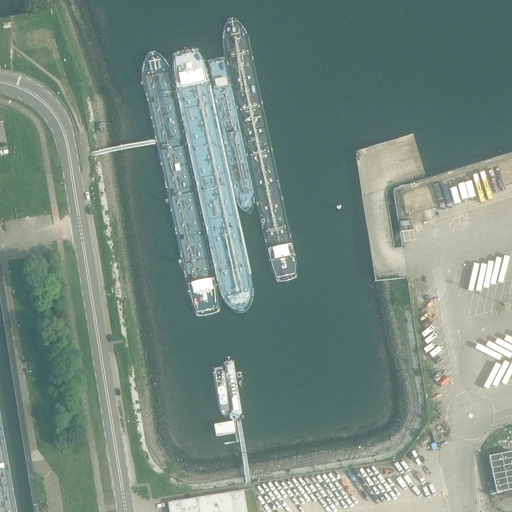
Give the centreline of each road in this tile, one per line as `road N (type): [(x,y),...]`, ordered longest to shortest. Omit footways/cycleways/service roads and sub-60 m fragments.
road 1 (secondary): [(125,511),(66,143),(45,103),(0,82)]
road 2 (unknown): [(492,416),(437,258),(407,263),(383,250),(372,203),(384,162),(447,141)]
road 3 (unknown): [(265,498),(467,459)]
